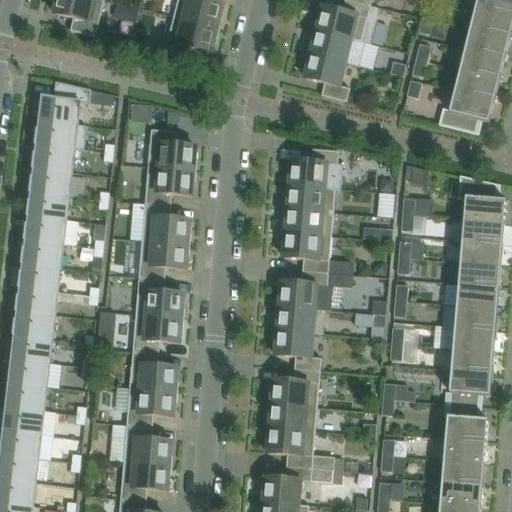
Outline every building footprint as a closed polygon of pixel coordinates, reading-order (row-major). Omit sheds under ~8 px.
[(96,39),(104,2),(95,0),(57,0),(54,16),(73,20),(70,33),(96,39)] [(204,1),(204,0),(177,0),(173,19),(217,30),(223,6),(204,1)] [(345,0),(345,2),(370,8),(372,0),(345,0)] [(511,18),(511,0),(478,0),(476,10),(511,18)] [(362,44),(370,8),(345,2),(342,14),(323,9),(317,33),(362,44)] [(438,6),(426,3),(422,19),(434,21),(438,6)] [(510,41),(511,32),(511,18),(476,10),(471,31),(510,41)] [(211,54),(217,30),(173,19),(164,56),(189,62),(193,49),(211,54)] [(430,37),(434,21),(422,19),(418,34),(430,37)] [(505,62),(510,41),(471,31),(466,52),(505,62)] [(365,45),(362,44),(317,33),(311,56),(345,65),(359,68),(365,45)] [(431,49),(419,46),(415,61),(427,64),(431,49)] [(500,82),(505,62),(466,52),(461,73),(500,82)] [(340,88),(345,65),(311,56),(305,80),(324,85),(321,98),(347,104),(350,90),(340,88)] [(423,80),(427,64),(415,61),(411,77),(423,80)] [(403,79),(406,67),(393,64),(390,76),(403,79)] [(494,103),(500,82),(461,73),(455,94),(494,103)] [(422,85),(410,83),(406,98),(418,101),(422,85)] [(89,106),(91,92),(56,84),(54,99),(42,98),(39,123),(77,127),(80,105),(89,106)] [(489,125),(494,103),(455,94),(450,115),(445,114),(443,125),(441,125),(441,126),(474,135),(476,126),(474,126),(475,122),(489,125)] [(87,128),(77,127),(39,123),(38,132),(37,132),(35,146),(74,151),(84,152),(87,128)] [(151,132),(148,169),(194,173),(196,148),(176,147),(177,134),(151,132)] [(72,175),(74,151),(35,146),(35,148),(37,148),(36,151),(36,156),(34,156),(33,170),(72,175)] [(113,156),(114,147),(105,146),(105,155),(113,156)] [(337,167),(338,153),(312,151),(311,164),(291,162),(289,187),(335,191),(340,191),(342,168),(337,167)] [(112,164),(113,156),(105,155),(104,163),(112,164)] [(192,198),(194,173),(148,169),(145,206),(171,208),(172,196),(192,198)] [(69,199),(72,175),(33,170),(33,172),(34,172),(33,179),(33,180),(32,180),(30,194),(69,199)] [(116,176),(115,190),(139,191),(139,177),(116,176)] [(496,188),(462,180),(461,181),(463,182),(462,200),(466,201),(464,222),(505,225),(506,203),(493,202),(493,198),(495,198),(496,188)] [(333,215),(335,191),(289,187),(287,211),(333,215)] [(66,223),(69,199),(30,194),(30,196),(31,196),(30,204),(29,204),(27,218),(66,223)] [(108,204),(109,195),(100,194),(99,203),(108,204)] [(395,208),(396,196),(382,195),(382,208),(395,208)] [(431,203),(403,201),(402,217),(414,218),(430,219),(431,203)] [(107,212),(108,204),(99,203),(99,211),(107,212)] [(170,221),(171,208),(145,206),(142,243),(187,247),(190,222),(170,221)] [(331,239),(333,215),(287,211),(285,235),(331,239)] [(413,234),(414,218),(402,217),(400,233),(413,234)] [(63,246),(66,223),(27,218),(27,220),(28,220),(28,222),(27,228),(26,228),(24,242),(63,246)] [(503,247),(505,225),(464,222),(463,243),(503,247)] [(96,226),(94,242),(95,242),(94,250),(103,251),(104,243),(105,227),(96,226)] [(392,244),(393,232),(379,230),(378,243),(392,244)] [(328,276),(331,239),(285,235),(283,260),(303,261),(302,274),(328,276)] [(61,270),(63,246),(24,242),(24,244),(25,244),(24,252),(23,252),(22,266),(61,270)] [(185,272),(187,247),(142,243),(139,280),(164,282),(166,270),(185,272)] [(501,268),(503,247),(463,243),(461,265),(501,268)] [(412,245),(400,244),(398,260),(410,261),(412,245)] [(102,260),(103,251),(94,250),(93,259),(102,260)] [(120,259),(110,259),(109,276),(131,278),(133,251),(120,250),(120,259)] [(409,277),(410,261),(398,260),(397,276),(409,277)] [(499,290),(501,268),(461,265),(459,287),(499,290)] [(58,294),(61,270),(22,266),(21,268),(23,269),(22,275),(22,276),(20,276),(19,290),(58,294)] [(327,289),(328,276),(302,274),(301,286),(281,284),(279,309),(314,312),(316,288),(327,289)] [(163,294),(164,282),(139,280),(136,317),(181,321),(183,296),(163,294)] [(104,287),(103,311),(129,313),(131,288),(104,287)] [(408,288),(396,287),(395,303),(407,304),(408,288)] [(497,311),(499,290),(459,287),(457,308),(497,311)] [(55,318),(58,294),(19,290),(19,293),(20,293),(19,300),(18,300),(16,313),(55,318)] [(98,299),(99,291),(90,290),(89,298),(98,299)] [(97,308),(98,299),(89,298),(88,307),(97,308)] [(405,319),(407,304),(395,303),(393,319),(405,319)] [(58,304),(57,314),(85,315),(85,306),(58,304)] [(496,333),(497,311),(457,308),(456,330),(496,333)] [(325,313),(314,312),(279,309),(277,333),(313,336),(323,337),(325,313)] [(52,342),(55,318),(16,313),(16,317),(17,317),(17,318),(16,324),(15,324),(13,337),(52,342)] [(385,330),(386,318),(372,316),(371,329),(385,330)] [(179,345),(181,321),(136,317),(132,354),(158,356),(159,344),(179,345)] [(97,335),(127,337),(128,325),(98,323),(97,335)] [(404,331),(392,330),(391,346),(403,347),(404,331)] [(494,354),(496,333),(456,330),(454,351),(494,354)] [(311,360),(313,336),(277,333),(275,357),(295,359),(294,372),(320,374),(321,360),(311,360)] [(49,366),(52,342),(13,337),(13,341),(14,341),(12,361),(49,366)] [(93,347),(94,338),(85,337),(84,346),(93,347)] [(402,363),(403,347),(391,346),(390,362),(402,363)] [(492,376),(494,354),(454,351),(452,373),(492,376)] [(157,368),(158,356),(132,354),(129,391),(175,395),(177,370),(157,368)] [(47,389),(49,366),(12,361),(9,385),(47,389)] [(90,371),(91,362),(83,361),(82,370),(90,371)] [(89,379),(90,371),(82,370),(81,378),(89,379)] [(317,410),(320,374),(294,372),(293,383),(273,382),(271,407),(317,410)] [(490,398),(492,376),(452,373),(450,395),(452,395),(451,407),(477,409),(478,402),(476,401),(476,397),(490,398)] [(44,413),(47,389),(9,385),(6,409),(44,413)] [(384,385),(382,401),(394,402),(396,386),(384,385)] [(173,419),(175,395),(129,391),(126,428),(152,430),(153,418),(173,419)] [(393,418),(394,402),(382,401),(381,417),(393,418)] [(315,434),(317,410),(271,407),(269,430),(315,434)] [(476,417),(477,409),(451,407),(450,419),(448,419),(446,441),(486,445),(488,422),(474,421),(475,417),(476,417)] [(41,437),(44,413),(6,409),(3,433),(41,437)] [(85,419),(86,410),(77,409),(77,418),(85,419)] [(84,427),(85,419),(77,418),(76,426),(84,427)] [(375,439),(376,427),(363,426),(362,438),(375,439)] [(169,468),(171,443),(151,442),(152,430),(126,428),(123,464),(169,468)] [(313,458),(315,434),(269,430),(267,455),(287,457),(286,469),(333,473),(334,460),(313,458)] [(38,461),(41,437),(3,433),(0,457),(38,461)] [(484,466),(486,445),(446,441),(444,463),(484,466)] [(395,443),(383,442),(382,458),(394,459),(395,443)] [(0,480),(36,485),(38,461),(0,457),(0,460),(0,480)] [(80,466),(81,458),(72,457),(71,465),(80,466)] [(392,474),(394,459),(382,458),(380,473),(392,474)] [(483,488),(484,466),(444,463),(443,484),(483,488)] [(167,493),(169,468),(123,464),(120,501),(146,503),(147,491),(167,493)] [(79,475),(80,466),(71,465),(71,474),(79,475)] [(332,486),(333,473),(286,469),(285,481),(265,479),(263,504),(299,507),(300,483),(332,486)] [(0,504),(33,509),(36,485),(0,480),(0,504)] [(481,509),(483,488),(443,484),(441,506),(481,509)] [(391,486),(379,485),(378,501),(390,502),(391,486)] [(349,500),(365,501),(366,486),(349,486),(349,500)] [(145,511),(146,503),(120,501),(119,511),(145,511)] [(389,511),(390,502),(378,501),(377,511),(389,511)]
